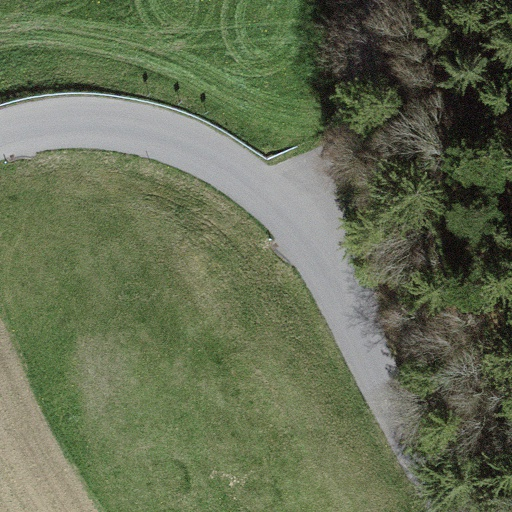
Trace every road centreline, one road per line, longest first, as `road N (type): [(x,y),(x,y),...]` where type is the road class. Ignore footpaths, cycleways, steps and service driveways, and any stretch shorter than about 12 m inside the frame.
road 1 (unclassified): [(318,263),(262,189),(227,159),(112,120),(62,119),(0,133)]
road 2 (unclassified): [(453,511),(318,263)]
road 3 (unclassified): [(391,0),(354,163),(318,263)]
